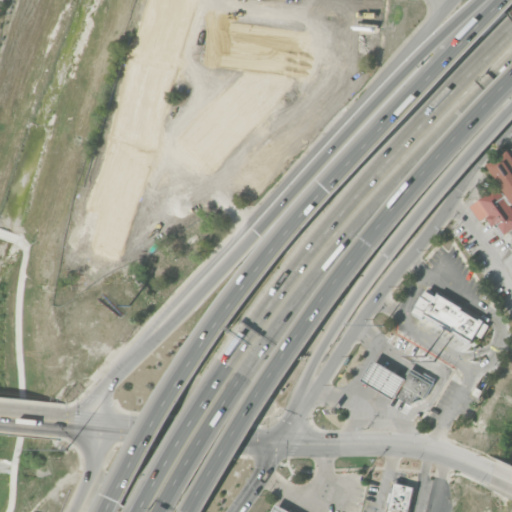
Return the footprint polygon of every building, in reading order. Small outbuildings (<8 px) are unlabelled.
[(249,197),(225,173),(292,107),(316,131),(249,197)] [(511,150),(491,163),(511,198),(511,150)] [(470,205),(481,220),(487,217),(501,238),(511,229),(511,205),(499,186),(470,205)] [(436,287),(422,310),(432,315),(434,311),(481,338),(484,333),(490,337),(497,324),(492,321),(494,318),(472,306),(473,304),(448,290),(446,293),(436,287)] [(435,380),(412,368),(408,376),(375,360),(364,381),(413,406),(419,394),(426,397),(435,380)] [(398,398),(393,407),(406,414),(411,405),(398,398)] [(409,511),(416,486),(395,481),(387,511),(409,511)]
